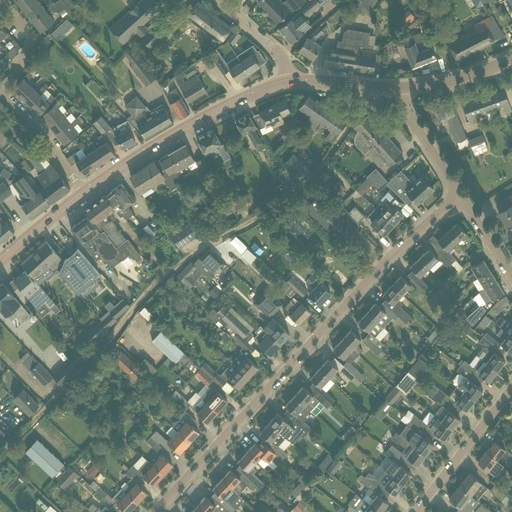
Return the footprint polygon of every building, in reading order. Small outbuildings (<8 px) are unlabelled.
[(24,11),(37,0),(16,0),(16,1),(24,11)] [(32,21),(46,10),(37,0),(24,11),(32,21)] [(40,31),(48,25),(54,20),(49,14),(53,11),(59,12),(64,8),(67,13),(74,5),(69,0),(58,0),(46,10),(32,21),(40,31)] [(141,0),(109,29),(123,44),(136,32),(141,37),(148,30),(144,25),(153,17),(162,9),(153,0),(152,0),(150,3),(151,5),(148,8),(141,0)] [(290,15),(307,1),(306,0),(285,0),(283,3),(279,0),(258,0),(257,1),(269,12),(267,14),(277,23),(284,16),(286,18),(290,15)] [(304,17),(320,4),(316,0),(311,0),(298,11),(299,12),(298,13),(293,17),(278,28),(290,43),(304,31),(304,30),(305,29),(301,23),(305,19),(304,17)] [(354,6),(362,16),(367,13),(370,16),(374,13),(371,8),(378,2),(376,0),(360,0),(361,1),(354,6)] [(511,13),(511,0),(498,0),(500,2),(503,0),(511,0),(511,8),(510,10),(511,13)] [(197,1),(185,17),(219,43),(231,28),(197,1)] [(408,9),(399,17),(406,26),(416,18),(408,9)] [(433,23),(426,9),(420,13),(427,26),(433,23)] [(447,43),(453,53),(458,62),(496,41),(495,40),(503,36),(493,19),(491,15),(472,26),(474,28),(447,43)] [(67,17),(59,25),(65,31),(73,23),(67,17)] [(163,21),(136,45),(142,52),(148,47),(149,48),(170,30),(163,21)] [(313,58),(318,50),(321,46),(310,39),(315,35),(317,37),(323,32),(323,31),(327,27),(324,23),(319,27),(307,37),(304,41),(299,50),(313,58)] [(355,70),(357,54),(359,45),(379,49),(381,48),(382,46),(374,44),(375,36),(369,35),(370,32),(348,29),(343,32),(342,41),(338,41),(336,51),(326,49),(325,55),(324,65),(355,70)] [(235,31),(228,40),(227,42),(230,47),(240,35),(235,31)] [(436,58),(432,48),(432,47),(418,52),(415,43),(423,39),(420,32),(404,39),(407,45),(404,46),(412,67),(436,58)] [(13,48),(8,53),(12,56),(17,51),(13,48)] [(150,71),(132,48),(124,54),(132,64),(129,66),(140,79),(150,71)] [(240,61),(248,73),(266,61),(258,50),(252,55),(249,51),(245,54),(247,57),(240,61)] [(357,54),(355,70),(373,73),(380,72),(380,71),(382,71),(381,55),(376,55),(377,53),(363,50),(362,55),(357,54)] [(214,51),(208,55),(212,60),(218,55),(214,51)] [(6,62),(12,56),(8,53),(3,58),(6,62)] [(215,65),(208,56),(201,60),(209,70),(215,65)] [(230,69),(231,72),(237,81),(248,73),(240,61),(237,56),(231,60),(232,63),(227,66),(230,69)] [(223,60),(216,66),(222,74),(230,69),(227,66),(226,63),(224,60),(223,60)] [(174,78),(187,102),(188,102),(206,91),(197,76),(185,84),(182,78),(189,74),(186,70),(174,78)] [(27,81),(32,75),(28,72),(11,90),(20,99),(32,86),(27,81)] [(20,99),(28,107),(46,89),(43,85),(37,91),(32,86),(20,99)] [(503,87),(489,92),(495,109),(502,107),(504,114),(511,111),(506,96),(503,87)] [(190,113),(177,91),(175,88),(169,92),(174,99),(175,98),(176,100),(169,104),(178,119),(190,113)] [(37,116),(44,109),(55,97),(52,94),(46,100),(41,95),(46,89),(28,107),(37,116)] [(482,94),(461,102),(465,111),(469,124),(480,120),(478,115),(495,109),(489,92),(482,94)] [(314,119),(324,104),(309,94),(299,109),(310,116),(305,123),(311,128),(316,120),(314,119)] [(455,141),(464,138),(465,138),(450,97),(434,103),(442,124),(448,122),(455,141)] [(40,116),(48,126),(69,108),(63,113),(58,108),(65,102),(61,99),(40,116)] [(136,99),(126,108),(132,114),(127,119),(132,125),(134,127),(137,125),(140,130),(145,139),(159,131),(173,122),(168,114),(162,104),(150,111),(146,106),(146,107),(144,108),(136,99)] [(290,112),(288,108),(284,99),(275,103),(276,105),(259,113),(265,126),(270,123),(272,127),(284,122),(281,116),(290,112)] [(348,121),(324,104),(314,119),(316,120),(311,128),(316,132),(319,128),(316,126),(319,122),(331,130),(325,138),(332,143),(338,135),(336,134),(348,121)] [(48,126),(56,135),(71,123),(66,117),(72,112),(69,108),(48,126)] [(235,120),(240,129),(243,134),(247,132),(255,146),(261,143),(253,129),(256,127),(247,113),(235,120)] [(294,114),(280,131),(290,139),(304,122),(294,114)] [(356,144),(356,145),(364,154),(365,153),(367,156),(368,155),(378,167),(384,161),(388,165),(402,153),(367,114),(353,127),(357,131),(357,132),(356,133),(355,135),(355,136),(354,137),(354,138),(354,139),(354,141),(355,142),(355,143),(356,144)] [(100,116),(93,123),(102,132),(109,126),(100,116)] [(77,117),(71,123),(56,135),(64,144),(79,132),(74,126),(80,121),(77,117)] [(129,130),(134,127),(132,125),(128,128),(121,132),(117,125),(112,128),(115,135),(122,148),(135,141),(129,130)] [(212,129),(196,138),(201,147),(205,154),(210,151),(213,157),(220,153),(224,161),(230,157),(223,144),(221,145),(217,138),(212,129)] [(17,138),(25,146),(26,147),(31,142),(22,133),(17,138)] [(92,141),(91,142),(105,162),(115,155),(102,135),(98,137),(102,144),(96,148),(92,141)] [(32,154),(26,147),(25,146),(22,149),(14,141),(11,144),(26,158),(36,167),(41,173),(43,172),(61,196),(70,189),(52,166),(46,170),(33,153),(32,154)] [(95,169),(105,162),(91,142),(88,144),(92,151),(86,155),(95,169)] [(485,142),(471,148),(474,155),(488,150),(485,142)] [(185,144),(169,153),(178,169),(181,175),(190,170),(186,164),(194,159),(190,152),(185,144)] [(71,155),(76,162),(85,176),(95,169),(86,155),(80,159),(75,152),(71,155)] [(182,176),(181,175),(178,169),(169,153),(159,159),(162,163),(173,182),(182,176)] [(310,174),(291,155),(281,165),(300,183),(310,174)] [(196,162),(195,162),(197,166),(200,171),(207,167),(209,167),(203,157),(196,162)] [(36,167),(26,158),(21,161),(29,172),(36,167)] [(176,186),(173,182),(162,163),(157,167),(154,162),(130,176),(136,185),(140,192),(157,181),(163,177),(170,190),(176,186)] [(378,190),(387,182),(375,168),(366,176),(372,183),(378,190)] [(323,184),(329,175),(323,171),(317,179),(323,184)] [(51,202),(61,196),(43,172),(41,173),(38,176),(45,186),(41,189),(51,202)] [(20,173),(15,177),(17,180),(41,211),(50,204),(44,196),(39,190),(35,194),(22,176),(20,173)] [(390,188),(392,190),(406,202),(407,203),(412,198),(417,203),(426,196),(427,197),(433,192),(431,190),(433,188),(427,182),(429,181),(425,177),(424,178),(422,176),(413,185),(407,178),(401,184),(394,177),(386,183),(391,187),(390,188)] [(32,218),(41,211),(17,180),(15,177),(10,180),(13,184),(12,184),(25,201),(21,204),(32,218)] [(290,177),(276,187),(282,196),(296,185),(290,177)] [(345,189),(338,181),(333,186),(342,195),(345,193),(343,190),(345,189)] [(0,183),(0,200),(0,201),(11,193),(3,182),(0,183)] [(133,214),(128,206),(136,199),(132,194),(130,195),(121,183),(111,191),(111,192),(106,196),(115,208),(114,209),(120,217),(121,217),(123,216),(130,223),(136,219),(132,214),(133,214)] [(375,208),(393,224),(403,213),(397,209),(404,201),(405,203),(406,202),(392,190),(375,208)] [(84,210),(87,215),(94,224),(99,220),(109,233),(107,235),(110,240),(120,253),(106,263),(110,268),(129,254),(133,259),(139,254),(135,249),(138,247),(134,242),(135,242),(130,237),(127,239),(113,221),(116,219),(110,212),(114,209),(115,208),(106,196),(105,196),(105,195),(84,210)] [(305,210),(342,244),(355,230),(319,195),(305,210)] [(511,195),(505,200),(496,205),(503,216),(501,217),(506,225),(511,221),(511,195)] [(230,202),(234,211),(246,205),(242,196),(230,202)] [(364,216),(354,206),(348,213),(357,223),(364,216)] [(384,234),(393,224),(375,208),(365,219),(374,227),(375,226),(384,234)] [(91,254),(110,240),(107,235),(109,233),(99,220),(94,224),(87,215),(70,228),(90,254),(91,254)] [(0,243),(14,232),(4,220),(3,221),(0,217),(0,243)] [(206,230),(200,222),(197,217),(170,235),(178,248),(206,230)] [(456,222),(447,231),(459,245),(468,237),(466,233),(456,222)] [(462,248),(459,245),(447,231),(437,240),(441,244),(436,248),(451,263),(456,259),(451,253),(455,249),(458,252),(462,248)] [(101,256),(106,263),(120,253),(110,240),(91,254),(96,261),(101,256)] [(45,241),(31,255),(43,268),(45,270),(49,275),(53,272),(54,273),(58,270),(56,268),(59,266),(60,264),(56,260),(59,256),(45,241)] [(447,267),(451,263),(436,248),(432,252),(428,248),(419,257),(429,268),(439,260),(440,261),(441,260),(447,267)] [(65,260),(59,272),(77,293),(100,274),(77,249),(65,260)] [(209,249),(200,259),(214,273),(223,263),(209,249)] [(477,250),(469,256),(471,260),(480,255),(477,250)] [(31,255),(23,263),(36,278),(35,279),(39,284),(49,275),(45,270),(43,268),(31,255),(30,255),(31,255)] [(420,277),(429,268),(419,257),(409,266),(413,269),(408,274),(423,289),(427,286),(421,279),(422,278),(420,277)] [(471,282),(472,281),(478,277),(490,270),(483,259),(471,266),(475,272),(467,277),(471,282)] [(195,281),(203,273),(190,262),(177,276),(182,281),(181,282),(184,286),(185,284),(190,288),(194,283),(196,282),(195,281)] [(484,288),(496,281),(490,270),(478,277),(484,288)] [(37,309),(44,304),(49,310),(51,308),(55,313),(60,309),(32,277),(30,278),(24,271),(14,280),(19,286),(14,291),(24,303),(28,299),(37,309)] [(420,293),(423,289),(408,274),(404,278),(400,275),(391,284),(402,295),(407,290),(411,294),(416,289),(420,293)] [(309,294),(312,297),(319,304),(330,292),(311,275),(306,280),(314,288),(309,294)] [(302,296),(307,290),(291,276),(286,282),(302,296)] [(503,292),(496,281),(484,288),(479,291),(478,292),(485,303),(503,292)] [(30,315),(15,296),(2,282),(1,283),(1,284),(2,283),(3,284),(0,286),(0,308),(5,314),(10,310),(21,323),(30,315)] [(400,306),(402,304),(398,300),(402,295),(391,284),(382,294),(386,297),(382,302),(396,314),(406,323),(411,317),(400,306)] [(266,289),(259,296),(275,311),(281,304),(266,289)] [(452,299),(441,290),(434,298),(439,303),(440,301),(447,306),(451,301),(450,301),(452,299)] [(269,318),(275,311),(259,296),(253,303),(269,318)] [(498,301),(491,309),(497,314),(503,308),(510,303),(509,301),(506,296),(498,301)] [(283,308),(291,316),(299,323),(309,312),(294,297),(283,308)] [(124,300),(116,307),(121,313),(129,305),(124,300)] [(384,327),(396,314),(382,302),(379,306),(375,302),(366,311),(384,327)] [(485,310),(481,305),(465,318),(472,325),(485,310)] [(150,319),(154,314),(146,306),(141,311),(150,319)] [(223,306),(217,312),(244,338),(253,329),(231,308),(229,311),(223,306)] [(248,377),(258,367),(247,357),(254,349),(244,339),(244,338),(217,312),(214,309),(208,315),(216,322),(218,321),(224,326),(222,328),(242,347),(240,350),(241,352),(232,362),(248,377)] [(375,337),(384,327),(366,311),(357,321),(370,332),(375,337)] [(110,313),(101,321),(107,328),(116,320),(110,313)] [(511,317),(507,324),(503,329),(511,336),(511,317)] [(289,333),(272,318),(263,328),(279,344),(280,343),(281,343),(285,340),(285,338),(289,333)] [(455,318),(450,323),(456,328),(461,322),(455,318)] [(478,326),(474,330),(482,336),(484,331),(478,326)] [(270,354),(279,344),(263,328),(258,334),(257,334),(253,338),(259,343),(259,344),(270,354)] [(511,351),(511,336),(503,329),(501,328),(497,334),(498,335),(495,339),(486,333),(483,337),(497,348),(500,343),(511,352),(511,351)] [(92,329),(83,337),(89,344),(98,336),(92,329)] [(350,329),(341,339),(358,354),(362,350),(356,345),(361,339),(350,329)] [(176,363),(179,360),(185,354),(161,331),(152,341),(176,363)] [(385,346),(375,337),(370,332),(365,337),(381,351),(385,346)] [(381,351),(365,337),(362,341),(377,355),(381,351)] [(503,353),(497,348),(483,337),(479,342),(483,346),(476,355),(481,359),(482,359),(497,371),(505,361),(500,357),(503,353)] [(349,364),(358,354),(341,339),(332,348),(349,364)] [(412,347),(409,350),(416,356),(419,353),(412,347)] [(144,373),(120,350),(112,359),(136,382),(144,373)] [(418,380),(430,366),(419,357),(407,372),(408,372),(418,380)] [(318,368),(329,378),(335,383),(340,378),(334,373),(338,368),(327,358),(318,368)] [(61,385),(79,368),(70,359),(52,376),(61,385)] [(497,371),(482,359),(481,359),(474,368),(469,364),(464,360),(460,366),(474,376),(477,372),(489,381),(497,371)] [(30,370),(44,385),(53,377),(38,362),(30,370)] [(248,377),(232,362),(220,374),(217,372),(217,373),(205,362),(200,368),(211,378),(221,387),(227,381),(226,380),(228,378),(238,388),(248,377)] [(355,377),(348,370),(343,365),(339,370),(351,381),(355,377)] [(352,365),(348,370),(355,377),(361,382),(365,377),(352,365)] [(470,381),(474,376),(460,366),(456,370),(464,377),(457,386),(474,400),(482,390),(470,381)] [(211,378),(200,368),(195,374),(206,384),(211,378)] [(329,378),(318,368),(310,377),(314,381),(310,386),(331,404),(334,400),(321,387),(329,378)] [(406,394),(418,380),(408,372),(407,372),(396,385),(406,394)] [(430,389),(450,404),(453,400),(433,384),(430,389)] [(331,404),(310,386),(307,389),(302,385),(294,395),(311,410),(319,401),(327,408),(331,404)] [(217,411),(227,400),(211,386),(206,392),(211,397),(207,402),(217,411)] [(459,396),(455,401),(466,410),(474,400),(457,386),(453,392),(459,396)] [(183,396),(193,405),(200,397),(191,388),(183,396)] [(29,414),(38,405),(23,389),(13,398),(29,414)] [(447,409),(450,404),(430,389),(426,394),(441,406),(434,415),(452,429),(460,419),(447,409)] [(391,405),(400,396),(393,390),(385,400),(391,405)] [(189,403),(180,394),(175,399),(186,409),(191,404),(189,403)] [(306,415),(311,410),(294,395),(285,404),(297,416),(297,415),(302,410),(306,415)] [(217,411),(207,402),(201,397),(191,408),(207,422),(217,411)] [(373,414),(380,420),(386,413),(379,407),(373,414)] [(452,429),(434,415),(429,411),(422,421),(409,410),(405,415),(410,420),(424,430),(427,426),(444,439),(452,429)] [(177,431),(189,442),(198,432),(191,425),(195,421),(185,411),(179,417),(180,420),(172,423),(173,425),(172,426),(177,431)] [(307,432),(293,420),(289,424),(277,413),(269,422),(286,438),(294,428),(303,436),(307,432)] [(311,428),(297,415),(297,416),(293,420),(307,432),(311,428)] [(420,435),(424,430),(410,420),(407,424),(416,432),(412,437),(403,429),(399,434),(425,455),(433,445),(420,435)] [(278,446),(286,438),(269,422),(260,432),(265,437),(262,440),(283,460),(287,455),(278,446)] [(352,425),(341,437),(347,442),(357,430),(352,425)] [(166,432),(171,437),(167,441),(156,431),(151,436),(159,444),(160,443),(168,451),(172,446),(179,452),(189,442),(177,431),(172,426),(166,432)] [(392,444),(388,449),(410,466),(414,462),(417,465),(425,455),(399,434),(396,431),(391,437),(404,447),(401,451),(392,444)] [(165,449),(159,444),(151,436),(147,441),(161,454),(165,449)] [(25,451),(35,460),(53,476),(64,463),(44,446),(37,439),(25,451)] [(246,451),(257,462),(262,457),(269,463),(272,460),(277,465),(283,460),(262,440),(258,445),(255,442),(246,451)] [(486,451),(503,464),(510,470),(511,466),(511,462),(508,459),(511,454),(494,440),(486,451)] [(392,460),(385,470),(391,475),(403,484),(411,474),(407,471),(410,466),(388,449),(385,454),(392,460)] [(252,467),(257,462),(246,451),(237,461),(240,464),(237,468),(253,483),(257,479),(252,474),(256,470),(252,467)] [(495,475),(503,464),(486,451),(478,462),(488,470),(495,475)] [(324,469),(334,456),(328,452),(319,466),(324,469)] [(162,455),(153,465),(163,474),(172,464),(162,455)] [(338,457),(329,469),(335,473),(344,461),(338,457)] [(133,465),(129,469),(138,478),(141,474),(153,485),(163,474),(153,465),(146,459),(137,469),(133,465)] [(93,463),(88,469),(93,475),(99,469),(93,463)] [(69,466),(56,480),(65,489),(78,474),(69,466)] [(230,469),(221,478),(238,494),(247,485),(252,490),(256,485),(253,483),(237,468),(233,472),(230,469)] [(135,483),(134,482),(138,478),(129,469),(125,473),(130,479),(127,483),(129,485),(124,490),(126,493),(137,502),(146,492),(136,483),(135,483)] [(403,484),(391,475),(385,470),(377,479),(368,472),(365,477),(388,495),(391,491),(395,494),(403,484)] [(469,473),(459,486),(471,495),(477,500),(486,487),(480,482),(477,479),(469,473)] [(384,499),(388,495),(365,477),(361,481),(369,488),(365,492),(373,498),(369,504),(379,511),(380,511),(388,503),(384,499)] [(216,491),(212,495),(228,510),(230,511),(232,511),(235,509),(230,504),(238,494),(221,478),(212,488),(216,491)] [(489,491),(501,501),(506,495),(495,485),(489,491)] [(459,486),(449,498),(457,504),(460,507),(457,510),(459,511),(470,511),(479,501),(477,500),(471,495),(459,486)] [(108,493),(101,487),(97,492),(103,498),(112,506),(117,502),(108,493)] [(294,488),(290,492),(295,497),(299,493),(294,488)] [(126,511),(127,511),(137,502),(126,493),(117,503),(126,511)] [(226,511),(228,510),(212,495),(208,499),(205,496),(196,505),(203,511),(226,511)] [(300,499),(290,511),(300,511),(307,504),(300,499)] [(379,511),(369,504),(362,499),(354,509),(350,505),(346,510),(348,511),(379,511)]
